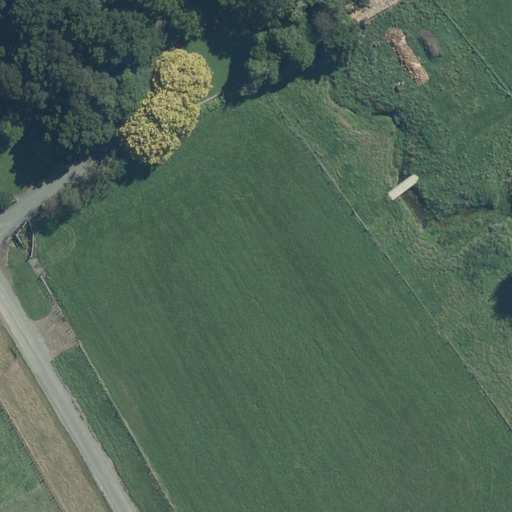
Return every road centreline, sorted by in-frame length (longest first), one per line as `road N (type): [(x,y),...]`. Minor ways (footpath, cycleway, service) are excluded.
road 1 (residential): [(0,223),(141,107),(166,55),(161,0)]
road 2 (residential): [(0,295),(126,511)]
